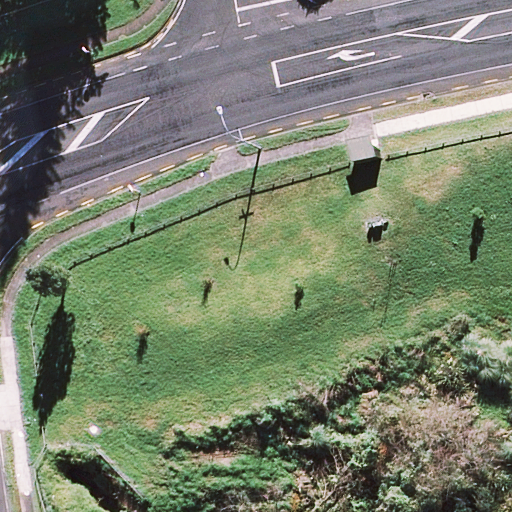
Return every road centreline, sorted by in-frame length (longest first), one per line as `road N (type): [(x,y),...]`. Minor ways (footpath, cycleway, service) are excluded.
road 1 (secondary): [(511,10),(245,66)]
road 2 (secondary): [(245,66),(0,161)]
